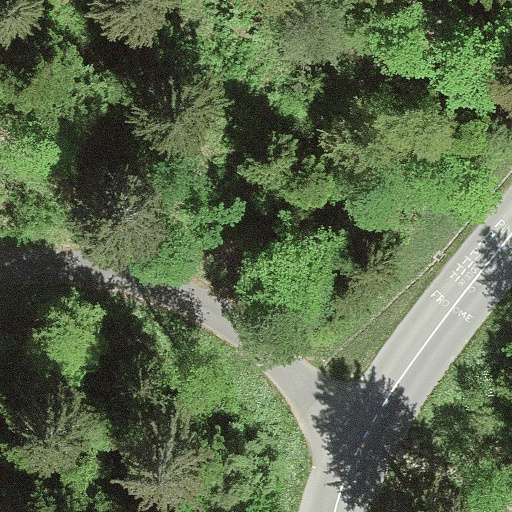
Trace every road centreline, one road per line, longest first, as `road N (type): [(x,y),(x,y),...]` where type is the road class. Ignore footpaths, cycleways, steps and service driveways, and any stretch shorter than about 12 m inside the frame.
road 1 (unclassified): [(362,438),(293,369),(196,296),(112,272),(0,268)]
road 2 (tertiary): [(511,233),(362,438)]
